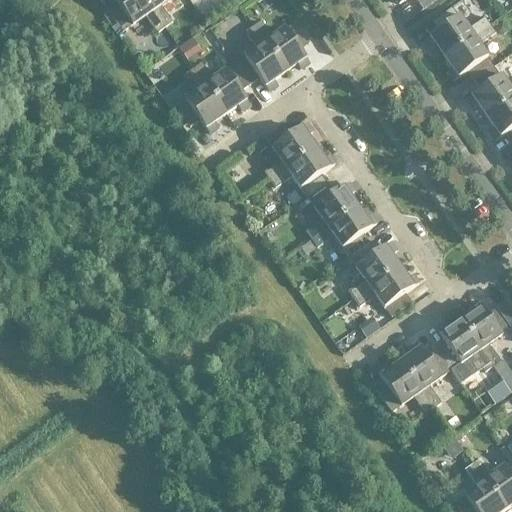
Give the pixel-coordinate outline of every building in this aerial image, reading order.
[(164,30),(143,0),(112,0),(118,7),(108,13),(122,34),(132,27),(132,28),(145,19),(156,35),(164,30)] [(143,0),(164,30),(172,24),(161,8),(171,0),(143,0)] [(458,19),(452,9),(431,24),(438,33),(429,39),(429,40),(425,43),(431,51),(435,48),(443,60),(490,27),(484,19),(467,31),(459,19),(458,19)] [(261,23),(253,29),(285,75),(297,67),(300,71),(309,65),(305,61),(306,60),(300,52),(309,45),(295,25),(285,31),(272,40),(261,23)] [(495,35),(490,27),(443,60),(452,71),(447,74),(453,83),(458,80),(466,74),(473,83),(494,69),(487,60),(487,59),(479,47),(495,35)] [(285,75),(253,29),(245,34),(256,51),(244,60),(235,67),(249,87),(259,81),(265,89),(268,94),(277,88),(274,83),(285,75)] [(201,65),(193,71),(226,117),(237,109),(241,113),(249,107),(246,103),(246,102),(240,94),(249,87),(235,67),(226,73),(225,73),(213,82),(201,65)] [(500,78),(494,69),(473,83),(480,93),(471,99),(467,102),(473,111),(477,108),(485,119),(511,100),(511,88),(509,90),(501,78),(500,78)] [(226,117),(193,71),(185,76),(197,93),(184,102),(185,102),(175,109),(190,129),(199,123),(205,131),(206,131),(209,136),(217,130),(214,125),(226,117)] [(511,100),(485,119),(494,131),(489,134),(495,143),(500,139),(500,140),(508,134),(511,138),(511,100)] [(263,175),(269,183),(315,150),(307,139),(312,135),(306,127),(301,130),(292,136),(286,126),(265,141),(272,150),(271,151),(280,163),(263,175)] [(323,162),(315,150),(269,183),(275,191),(291,179),(300,191),(307,201),(328,186),(321,177),(330,171),(329,170),(334,167),(328,158),(323,162)] [(334,195),(328,186),(307,201),(314,210),(313,210),(322,223),(305,234),(311,242),(357,210),(349,198),(354,195),(348,186),(343,190),(343,189),(334,195)] [(365,221),(357,210),(311,242),(317,250),(333,239),(342,251),(349,260),(370,245),(363,236),(372,230),(371,230),(376,227),(370,218),(365,221)] [(311,242),(300,250),(306,258),(317,250),(311,242)] [(376,255),(370,245),(349,260),(356,269),(355,270),(364,282),(347,294),(353,302),(399,269),(391,258),(395,254),(390,246),(385,249),(376,255)] [(407,281),(399,269),(353,302),(359,310),(375,298),(384,310),(391,320),(412,305),(405,296),(413,290),(413,289),(418,286),(412,278),(407,281)] [(471,315),(460,323),(492,369),(501,363),(489,347),(501,338),(510,331),(496,310),(486,317),(480,308),(477,304),(468,310),(471,315)] [(492,369),(460,323),(448,331),(445,326),(437,332),(440,337),(439,337),(445,346),(436,352),(451,373),(460,366),(460,367),(473,358),(484,375),(492,369)] [(412,357),(401,364),(433,411),(441,405),(429,388),(442,380),(441,379),(451,373),(436,352),(427,359),(421,350),(420,351),(417,346),(409,352),(412,357)] [(433,411),(401,364),(389,373),(385,368),(377,374),(380,379),(386,388),(376,394),(391,415),(400,408),(401,409),(413,400),(425,416),(433,411)] [(480,461),(472,466),(504,511),(505,511),(511,507),(511,463),(504,469),(492,477),(480,461)] [(504,511),(472,466),(464,472),(476,489),(463,497),(463,498),(454,504),(459,511),(504,511)]
